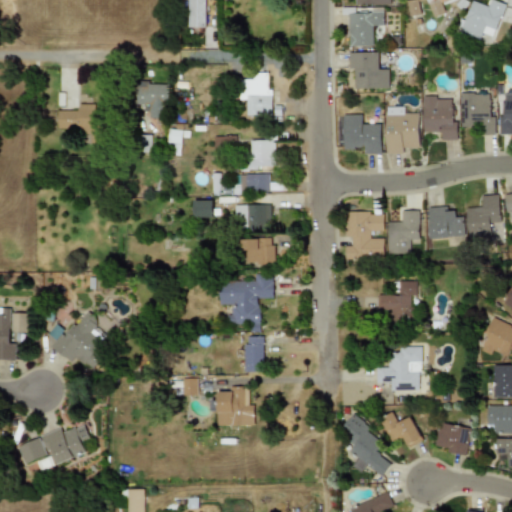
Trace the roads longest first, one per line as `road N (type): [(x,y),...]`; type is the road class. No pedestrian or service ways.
road 1 (residential): [(321,408),(319,57)]
road 2 (residential): [(0,54),(319,57)]
road 3 (residential): [(320,184),(511,162)]
